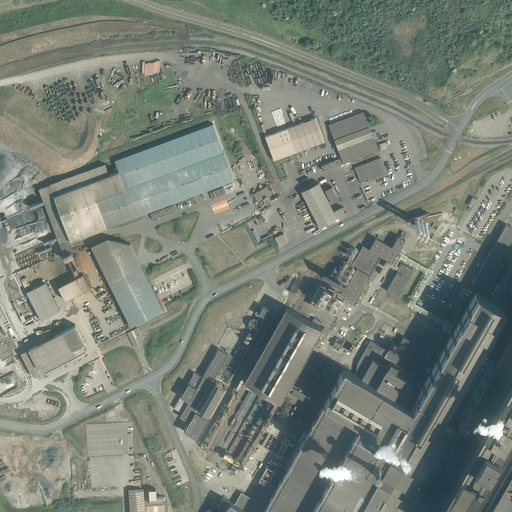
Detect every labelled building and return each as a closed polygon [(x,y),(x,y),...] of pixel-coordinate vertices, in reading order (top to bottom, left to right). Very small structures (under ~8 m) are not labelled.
[(329,124),(328,125),(329,125),(340,154),(340,156),(341,156),(343,162),(343,163),(345,162),(346,162),(350,160),(351,160),(362,156),(373,152),(376,151),(377,150),(374,142),(371,135),(369,128),(363,112),(348,117),(329,124)] [(315,117),(264,136),(274,160),(324,141),(315,117)] [(161,207),(162,206),(234,180),(213,123),(114,160),(118,170),(109,174),(105,164),(39,188),(58,238),(63,252),(74,248),(71,240),(107,226),(107,227),(161,207)] [(380,157),(354,167),(359,181),(370,177),(370,179),(386,173),(380,157)] [(335,160),(321,165),(323,170),(337,165),(335,160)] [(318,182),(301,191),(319,227),(345,213),(342,206),(333,211),(318,182)] [(331,186),(324,190),(329,199),(336,195),(331,186)] [(476,199),(472,197),(468,205),(470,206),(472,207),(476,199)] [(151,213),(150,213),(152,219),(175,211),(173,207),(173,205),(163,208),(162,206),(161,207),(162,209),(151,213)] [(511,238),(511,227),(510,226),(506,223),(472,283),(487,292),(503,264),(499,261),(511,238)] [(316,290),(312,297),(321,302),(323,303),(330,307),(338,312),(345,300),(346,299),(349,301),(353,303),(354,303),(355,301),(356,299),(356,298),(370,274),(371,272),(371,271),(372,271),(373,269),(373,268),(373,267),(374,266),(378,260),(380,255),(381,256),(382,256),(383,257),(390,261),(391,261),(392,262),(394,258),(396,255),(397,254),(398,252),(399,250),(400,248),(401,246),(405,239),(402,238),(405,233),(402,231),(399,236),(397,235),(396,238),(395,239),(391,246),(389,245),(379,239),(376,237),(375,237),(375,238),(373,241),(370,246),(369,249),(363,246),(363,245),(362,245),(359,250),(359,251),(359,252),(357,256),(356,256),(355,258),(354,260),(354,261),(353,262),(352,263),(352,264),(346,261),(343,259),(341,262),(341,263),(338,268),(335,266),(331,273),(334,275),(328,286),(325,284),(321,282),(320,284),(316,290)] [(283,233),(274,238),(279,246),(288,242),(283,233)] [(107,237),(91,245),(91,246),(112,289),(114,293),(121,307),(122,309),(126,317),(128,322),(130,325),(130,326),(132,325),(136,323),(137,322),(143,320),(144,319),(149,317),(150,316),(154,314),(156,313),(161,311),(163,310),(162,309),(159,304),(159,303),(155,296),(153,292),(148,282),(145,277),(140,266),(141,266),(137,259),(137,258),(134,251),(133,251),(132,249),(130,244),(130,243),(123,242),(112,239),(107,237)] [(38,248),(40,253),(51,249),(49,243),(38,248)] [(71,250),(63,255),(65,259),(66,259),(67,262),(73,259),(75,258),(73,255),(74,255),(73,255),(71,251),(71,250)] [(387,288),(386,290),(397,296),(400,290),(412,269),(407,266),(405,264),(403,263),(400,262),(396,269),(397,269),(402,272),(402,273),(401,274),(396,272),(394,274),(394,275),(393,277),(389,285),(388,286),(387,288)] [(78,276),(71,280),(78,293),(90,287),(83,274),(80,276),(78,276)] [(295,278),(291,289),(297,291),(302,280),(295,278)] [(61,282),(57,284),(66,300),(78,293),(71,280),(63,284),(61,282)] [(45,282),(26,292),(41,319),(59,310),(45,282)] [(356,511),(360,506),(360,505),(362,506),(363,505),(368,508),(367,509),(368,510),(371,511),(511,511),(511,317),(505,329),(504,331),(504,332),(491,354),(491,353),(486,351),(497,331),(500,326),(496,324),(495,323),(495,322),(497,319),(504,307),(496,303),(495,302),(492,301),(490,299),(486,297),(481,294),(480,294),(476,291),(475,291),(469,302),(468,304),(461,316),(458,322),(456,325),(453,330),(451,335),(450,335),(449,337),(441,351),(440,353),(438,357),(436,359),(431,369),(414,399),(413,398),(408,395),(413,386),(408,383),(414,373),(413,373),(412,373),(411,372),(404,368),(414,351),(414,350),(418,344),(403,336),(402,337),(398,345),(397,345),(395,344),(391,342),(391,343),(388,348),(387,349),(384,347),(385,346),(384,348),(380,346),(375,343),(372,341),(370,340),(360,356),(357,362),(355,372),(355,373),(354,373),(350,371),(348,369),(346,369),(346,368),(344,367),(343,367),(342,369),(341,371),(339,374),(339,375),(337,374),(336,378),(335,378),(336,379),(335,380),(334,382),(333,382),(332,383),(326,394),(325,395),(325,396),(326,397),(325,399),(324,401),(322,399),(316,409),(317,409),(314,415),(310,413),(304,424),(303,424),(302,426),(303,426),(304,427),(306,428),(303,432),(301,437),(300,438),(298,441),(297,443),(294,448),(294,449),(288,460),(287,460),(284,466),(279,463),(278,464),(276,469),(275,470),(268,483),(267,484),(267,485),(266,486),(264,490),(263,491),(261,495),(261,496),(258,500),(258,501),(241,491),(237,498),(235,502),(234,503),(222,497),(221,500),(218,504),(217,505),(217,506),(225,510),(223,511),(356,511)] [(99,302),(101,307),(113,302),(111,297),(99,302)] [(285,305),(243,378),(280,399),(284,393),(283,393),(286,388),(287,388),(288,389),(292,391),(291,394),(303,401),(306,395),(288,385),(293,375),(298,365),(299,365),(301,362),(307,352),(307,351),(321,326),(320,325),(322,322),(314,317),(312,320),(295,311),(285,305)] [(263,306),(258,313),(266,317),(270,310),(263,306)] [(252,317),(248,326),(253,329),(251,332),(255,334),(263,318),(260,316),(258,320),(252,317)] [(84,342),(85,342),(75,324),(62,331),(21,353),(30,371),(33,376),(75,354),(72,349),(84,342)] [(324,327),(319,335),(325,338),(329,330),(325,328),(324,327)] [(386,328),(383,334),(389,337),(392,331),(386,328)] [(337,337),(331,346),(338,350),(343,341),(337,337)] [(174,407),(173,408),(174,408),(178,410),(181,412),(182,412),(180,416),(185,419),(186,420),(189,422),(183,431),(188,433),(191,435),(197,438),(202,429),(208,418),(216,405),(229,382),(220,377),(215,375),(216,373),(218,371),(222,374),(228,377),(243,352),(244,349),(239,347),(238,350),(237,349),(236,349),(235,351),(235,352),(236,352),(234,357),(233,356),(227,353),(222,350),(218,348),(209,364),(202,377),(200,376),(199,375),(198,375),(197,374),(196,374),(194,372),(192,375),(182,393),(180,396),(179,399),(175,406),(174,407)] [(128,456),(128,445),(87,445),(87,456),(128,456)] [(154,489),(148,489),(149,503),(160,502),(163,502),(163,500),(165,500),(165,497),(163,497),(156,497),(156,489),(154,489)] [(144,511),(143,490),(129,490),(129,511),(144,511)]
